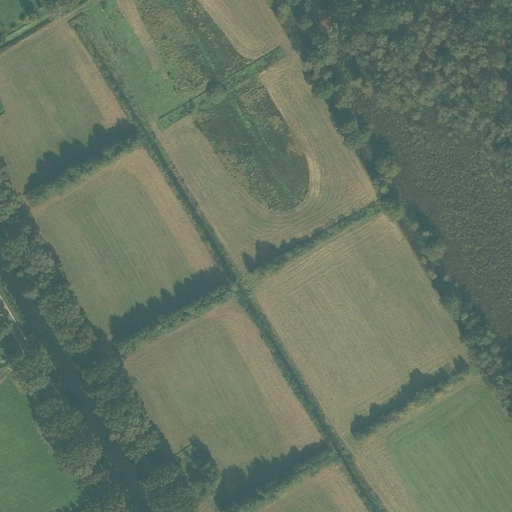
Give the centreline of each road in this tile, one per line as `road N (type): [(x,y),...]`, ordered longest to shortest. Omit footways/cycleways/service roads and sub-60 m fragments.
road 1 (unclassified): [(174,511),(0,216)]
road 2 (tertiary): [(122,511),(0,305)]
